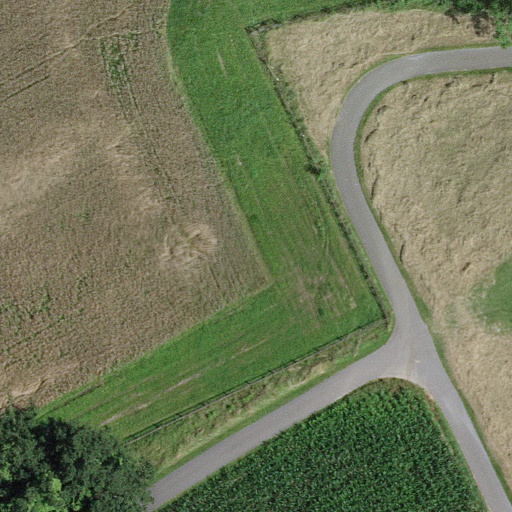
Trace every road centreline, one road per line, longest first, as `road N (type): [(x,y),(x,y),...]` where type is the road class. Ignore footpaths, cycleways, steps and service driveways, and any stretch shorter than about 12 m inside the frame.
road 1 (track): [(501,511),(346,180),(343,146),(351,112),(377,83),(448,60),(511,57)]
road 2 (track): [(416,340),(131,511)]
